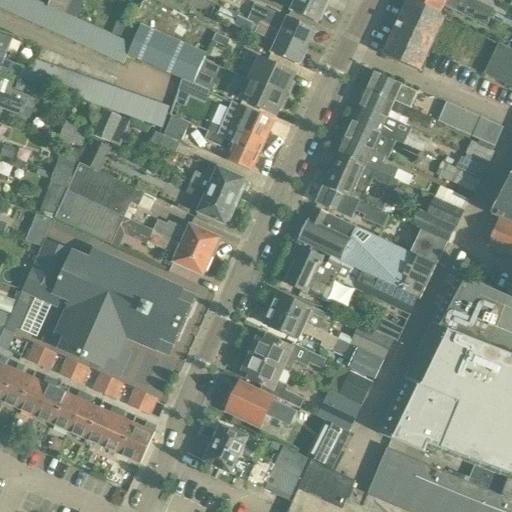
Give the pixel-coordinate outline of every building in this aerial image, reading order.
[(16,0),(3,0),(0,8),(0,9),(1,10),(10,14),(16,0)] [(16,0),(10,14),(21,19),(29,0),(16,0)] [(41,4),(32,0),(29,0),(21,19),(32,24),(41,4)] [(291,12),(317,24),(318,22),(321,20),(323,16),(322,13),(325,6),(312,0),(282,0),(280,5),(292,11),(291,12)] [(435,35),(444,16),(410,0),(408,0),(400,18),(415,25),(435,35)] [(486,27),(490,17),(453,0),(410,0),(440,14),(444,6),(486,27)] [(453,0),(490,17),(493,10),(473,0),(453,0)] [(32,24),(43,29),(52,9),(47,7),(41,4),(32,24)] [(253,24),(260,27),(306,48),(309,41),(311,42),(315,33),(313,33),(314,30),(259,5),(254,15),(251,23),(253,24)] [(52,9),(43,29),(53,34),(62,14),(52,9)] [(249,32),(253,24),(251,23),(224,11),(221,18),(222,19),(222,20),(249,32)] [(53,34),(64,38),(73,18),(65,15),(62,14),(53,34)] [(84,23),(73,18),(64,38),(75,43),(84,23)] [(400,18),(391,35),(426,52),(435,35),(415,25),(400,18)] [(121,37),(126,24),(118,21),(112,34),(121,37)] [(95,28),(84,23),(75,43),(85,48),(95,28)] [(139,25),(130,44),(132,45),(127,56),(149,66),(182,81),(193,85),(199,72),(206,55),(139,25)] [(272,54),(298,66),(299,64),(301,63),(303,58),(303,55),(306,48),(260,27),(256,34),(277,43),(272,54)] [(95,28),(85,48),(96,53),(105,33),(95,28)] [(0,33),(0,67),(1,68),(0,71),(0,72),(19,80),(24,68),(4,61),(13,38),(0,33)] [(96,53),(107,58),(116,38),(105,33),(96,53)] [(212,42),(226,48),(230,41),(215,34),(212,42)] [(426,52),(391,35),(382,54),(417,70),(426,52)] [(107,58),(123,65),(127,56),(132,45),(130,44),(116,38),(107,58)] [(484,74),(511,87),(511,51),(498,45),(484,74)] [(250,64),(254,68),(249,79),(286,96),(295,75),(259,59),(258,60),(253,57),(250,64)] [(39,86),(47,64),(36,60),(28,83),(39,86)] [(57,68),(47,64),(39,86),(49,90),(57,68)] [(49,90),(59,94),(67,71),(57,68),(49,90)] [(77,75),(67,71),(59,94),(69,97),(77,75)] [(199,72),(193,85),(208,92),(214,78),(199,72)] [(367,90),(410,109),(418,93),(375,73),(367,90)] [(77,75),(69,97),(79,101),(87,78),(77,75)] [(0,98),(25,108),(29,97),(11,90),(14,82),(0,76),(0,98)] [(87,78),(79,101),(85,103),(90,104),(98,82),(87,78)] [(233,96),(240,99),(240,100),(276,117),(286,96),(249,79),(244,91),(235,90),(233,96)] [(178,91),(205,103),(209,93),(182,81),(178,91)] [(90,104),(100,108),(108,86),(98,82),(90,104)] [(108,86),(100,108),(103,109),(110,112),(118,89),(108,86)] [(110,112),(120,115),(128,93),(118,89),(110,112)] [(360,106),(387,118),(390,111),(428,129),(433,119),(410,109),(367,90),(360,106)] [(138,96),(128,93),(120,115),(130,119),(138,96)] [(141,122),(149,100),(138,96),(130,119),(141,122)] [(29,97),(25,108),(32,110),(36,100),(29,97)] [(25,108),(0,98),(0,116),(2,111),(22,117),(25,108)] [(151,126),(159,104),(149,100),(141,122),(151,126)] [(208,132),(259,155),(274,121),(232,102),(220,129),(211,124),(208,132)] [(446,103),(438,122),(494,148),(503,128),(446,103)] [(162,130),(169,107),(159,104),(151,126),(162,130)] [(387,118),(360,106),(353,122),(396,142),(403,145),(410,129),(394,122),(387,118)] [(104,141),(116,116),(104,110),(93,136),(104,141)] [(171,116),(164,134),(182,142),(189,124),(171,116)] [(396,142),(353,122),(345,139),(385,157),(388,158),(396,142)] [(75,126),(70,143),(82,147),(88,130),(75,126)] [(225,160),(252,172),(259,155),(208,132),(204,139),(230,151),(225,160)] [(382,164),(385,157),(345,139),(338,155),(394,180),(398,171),(382,164)] [(111,149),(93,140),(82,165),(100,173),(111,149)] [(494,153),(471,142),(466,154),(489,164),(494,153)] [(17,150),(4,146),(0,156),(14,160),(17,150)] [(420,153),(405,146),(400,155),(415,163),(420,153)] [(368,188),(372,180),(395,190),(399,182),(394,180),(338,155),(331,171),(368,188)] [(486,170),(461,158),(456,168),(481,180),(486,170)] [(53,175),(70,181),(75,168),(58,162),(53,175)] [(481,182),(442,163),(436,174),(475,193),(481,182)] [(80,164),(67,191),(124,218),(131,204),(139,208),(145,195),(80,164)] [(196,172),(191,183),(235,203),(239,193),(243,192),(245,187),(244,183),(245,181),(219,169),(210,165),(205,176),(196,172)] [(368,188),(331,171),(323,187),(361,204),(382,213),(386,204),(365,195),(368,188)] [(70,181),(53,175),(49,186),(66,192),(70,181)] [(511,175),(491,216),(499,219),(499,218),(511,223),(511,175)] [(468,201),(448,191),(430,182),(425,193),(443,201),(463,211),(468,201)] [(190,210),(199,214),(224,226),(226,223),(230,222),(232,217),(230,213),(235,203),(191,183),(186,193),(195,197),(190,210)] [(323,187),(316,204),(352,220),(356,212),(364,216),(363,219),(383,228),(388,217),(382,213),(361,204),(323,187)] [(111,246),(124,218),(67,191),(54,219),(111,246)] [(464,212),(434,199),(427,215),(457,228),(464,212)] [(437,265),(410,253),(328,214),(315,208),(309,221),(308,221),(298,240),(331,257),(330,259),(418,301),(421,302),(438,266),(437,265)] [(447,243),(453,232),(455,228),(419,211),(412,226),(447,243)] [(511,223),(499,218),(499,219),(488,245),(511,255),(511,223)] [(158,220),(153,231),(155,232),(154,233),(210,258),(213,252),(217,251),(219,245),(218,241),(219,240),(191,227),(189,231),(169,222),(168,225),(158,220)] [(174,263),(202,276),(203,274),(207,273),(209,267),(208,264),(210,258),(154,233),(155,232),(153,231),(148,242),(177,255),(174,263)] [(447,244),(421,231),(410,253),(437,265),(447,244)] [(127,337),(167,355),(193,297),(93,252),(89,262),(45,242),(22,293),(31,297),(64,312),(51,342),(54,343),(52,347),(120,377),(129,355),(121,351),(127,337)] [(410,318),(418,301),(330,259),(327,267),(319,263),(321,258),(297,247),(291,260),(297,262),(286,285),(317,299),(324,283),(331,287),(334,282),(410,318)] [(511,299),(458,275),(434,326),(469,340),(511,357),(511,299)] [(14,334),(31,297),(22,293),(4,330),(14,334)] [(0,311),(10,314),(15,301),(0,295),(0,311)] [(273,300),(269,309),(306,325),(326,334),(330,326),(324,324),(328,315),(313,309),(312,309),(296,302),(295,304),(277,296),(275,301),(273,300)] [(306,325),(269,309),(265,318),(267,319),(265,324),(284,333),(283,336),(298,343),(302,333),(322,343),(320,347),(332,352),(338,339),(326,334),(306,325)] [(349,345),(355,347),(384,360),(393,341),(359,325),(350,344),(349,345)] [(434,326),(406,380),(421,386),(511,423),(511,357),(469,340),(458,335),(434,326)] [(15,335),(14,334),(4,330),(0,338),(0,347),(8,351),(15,335)] [(265,342),(258,339),(255,346),(252,347),(249,355),(282,370),(290,373),(294,363),(307,369),(309,365),(322,371),(327,361),(293,344),(291,348),(268,337),(265,342)] [(26,361),(38,366),(45,349),(34,344),(26,361)] [(384,360),(355,347),(345,366),(375,380),(384,360)] [(57,355),(45,349),(38,366),(49,371),(57,355)] [(287,386),(277,381),(282,370),(249,355),(245,363),(244,370),(243,372),(251,376),(248,381),(272,391),(270,395),(288,404),(300,410),(304,401),(292,395),(284,391),(287,386)] [(0,401),(1,402),(16,371),(5,366),(8,360),(1,356),(0,358),(0,401)] [(71,381),(78,364),(66,359),(59,375),(71,381)] [(18,410),(32,379),(22,374),(25,367),(18,364),(16,371),(1,402),(18,410)] [(90,370),(78,364),(71,381),(82,386),(90,370)] [(350,371),(348,376),(342,388),(338,396),(360,407),(365,398),(372,382),(350,371)] [(105,396),(112,380),(100,374),(93,390),(105,396)] [(51,424),(65,393),(55,389),(58,382),(46,377),(43,383),(32,379),(18,410),(51,424)] [(123,385),(112,380),(105,396),(116,401),(123,385)] [(511,423),(421,386),(406,380),(393,406),(379,435),(380,436),(424,454),(427,445),(511,476),(511,423)] [(228,400),(225,409),(227,410),(261,426),(266,414),(290,425),(295,412),(272,401),(272,400),(239,385),(231,402),(228,400)] [(127,405),(139,411),(146,396),(134,391),(127,405)] [(85,440),(99,409),(89,404),(92,398),(79,392),(76,398),(65,393),(51,424),(85,440)] [(157,401),(146,396),(139,411),(150,416),(157,401)] [(338,397),(326,422),(348,432),(349,432),(361,407),(338,397)] [(99,409),(85,440),(119,455),(133,424),(122,419),(125,413),(112,407),(110,413),(99,409)] [(320,434),(308,457),(331,469),(349,433),(349,432),(348,432),(326,422),(326,423),(320,434)] [(119,455),(140,464),(154,433),(157,427),(150,424),(148,430),(133,424),(119,455)] [(214,434),(210,443),(257,465),(252,474),(269,482),(278,462),(261,454),(260,456),(243,449),(248,439),(220,426),(216,435),(214,434)] [(265,491),(269,482),(252,474),(257,465),(210,443),(206,452),(208,453),(203,462),(265,491)] [(406,511),(368,496),(363,509),(347,503),(353,490),(352,489),(355,482),(284,449),(278,462),(269,482),(265,491),(292,503),(287,511),(406,511)] [(377,473),(367,496),(368,496),(406,511),(511,511),(511,499),(468,483),(387,449),(377,473)] [(468,483),(511,499),(511,480),(499,476),(475,467),(468,483)] [(368,496),(367,496),(353,490),(347,503),(363,509),(368,496)]
